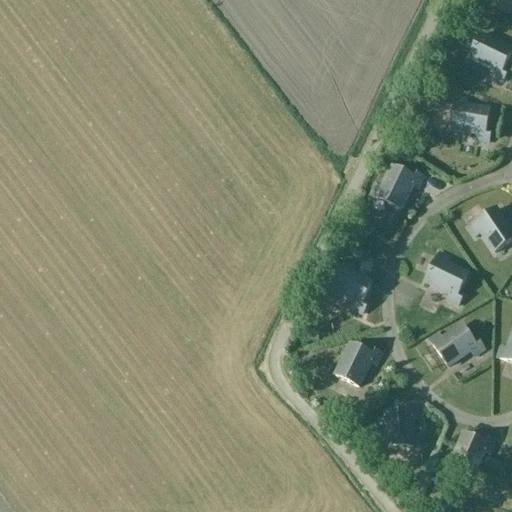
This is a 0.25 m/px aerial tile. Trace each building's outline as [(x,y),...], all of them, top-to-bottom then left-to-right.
[(493,72),(490,78),(502,84),(506,75),(502,72),(511,52),(481,37),(469,60),(493,72)] [(488,144),(490,135),(485,134),(489,112),(465,107),(466,100),(455,99),(450,131),(477,136),(475,142),(488,144)] [(423,179),(414,174),(412,179),(392,169),(381,190),(375,187),(370,197),(400,212),(412,187),(418,190),(423,179)] [(511,232),(511,234),(496,211),(468,229),(475,239),(480,235),(494,255),(511,242),(511,232)] [(458,308),(462,299),(458,296),(467,276),(446,266),(449,259),(439,255),(424,284),(449,296),(446,302),(458,308)] [(362,316),(366,307),(362,305),(371,284),(350,274),(353,268),(343,263),(329,293),(353,304),(351,310),(362,316)] [(484,351),(478,343),(474,346),(461,327),(442,341),(438,335),(429,342),(448,369),(470,353),(474,359),(484,351)] [(511,337),(507,351),(501,349),(497,359),(511,364),(511,337)] [(370,364),(376,367),(381,356),(372,352),(370,356),(350,346),(335,378),(358,389),(370,364)] [(417,408),(407,409),(407,413),(385,414),(386,438),(379,438),(379,449),(412,448),(411,421),(418,421),(417,408)] [(495,445),(486,441),(484,445),(464,435),(453,457),(447,454),(442,464),(472,478),(484,454),(490,456),(495,445)]
